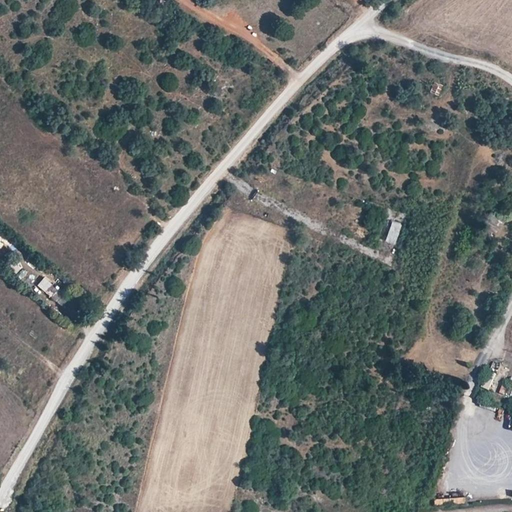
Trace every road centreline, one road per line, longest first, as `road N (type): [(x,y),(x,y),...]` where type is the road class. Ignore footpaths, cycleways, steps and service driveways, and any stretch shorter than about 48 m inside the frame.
road 1 (unclassified): [(0,506),(120,291),(283,95),(358,23)]
road 2 (unclassified): [(358,23),(511,79)]
road 3 (unknown): [(299,80),(249,32),(192,0)]
